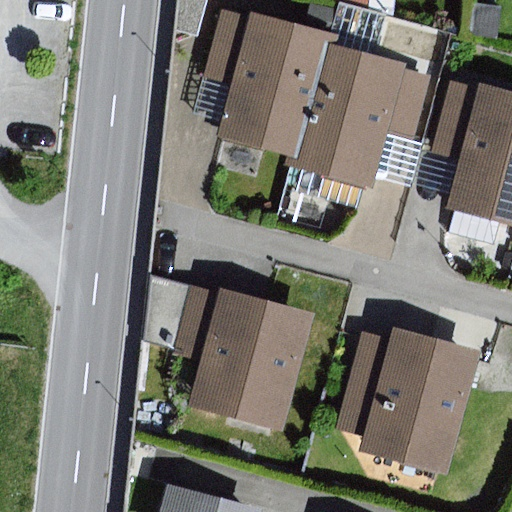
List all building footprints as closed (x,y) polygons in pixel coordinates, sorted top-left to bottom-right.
[(207,0),(180,0),(177,31),(197,36),(207,0)] [(326,0),(367,11),(369,0),(326,0)] [(502,9),(475,6),(471,37),(498,41),(502,9)] [(330,37),(223,8),(204,79),(234,87),(220,139),(297,160),(328,44),(330,37)] [(328,44),(297,160),(295,168),(376,190),(392,131),(417,138),(433,78),(406,71),(408,66),(328,44)] [(511,96),(451,81),(434,154),(461,161),(449,209),(511,224),(511,96)] [(175,350),(191,288),(152,277),(146,342),(175,350)] [(219,296),(191,288),(175,350),(174,354),(201,361),(189,406),(285,432),(316,316),(221,290),(219,296)] [(391,341),(362,333),(335,430),(364,438),(360,452),(448,477),(483,354),(394,329),(391,341)] [(257,511),(167,487),(160,511),(257,511)]
